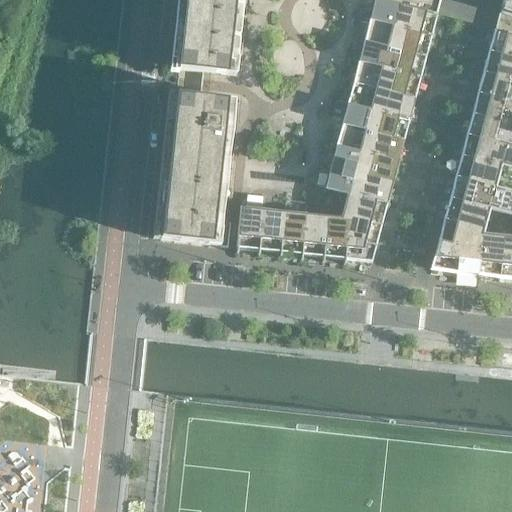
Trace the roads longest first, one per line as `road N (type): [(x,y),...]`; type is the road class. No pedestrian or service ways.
road 1 (residential): [(511,328),(127,288)]
road 2 (residential): [(155,0),(127,288)]
road 3 (residential): [(127,288),(105,511)]
